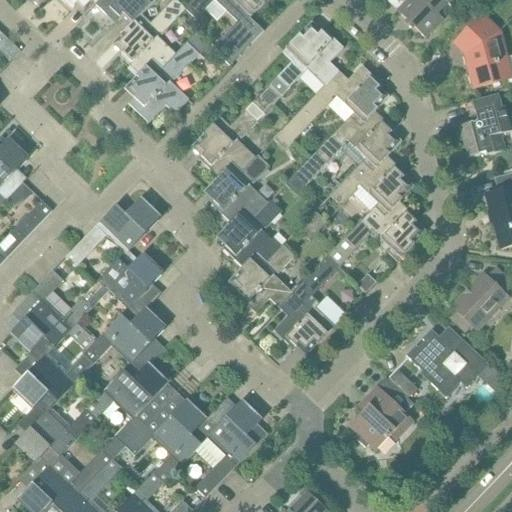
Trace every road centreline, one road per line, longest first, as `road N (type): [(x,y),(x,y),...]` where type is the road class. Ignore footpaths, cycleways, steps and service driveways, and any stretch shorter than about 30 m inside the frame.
road 1 (residential): [(342,0),(406,68),(447,234),(443,265),(305,414)]
road 2 (residential): [(305,414),(249,362),(214,348),(187,322),(190,214),(149,160)]
road 3 (residential): [(149,160),(305,0)]
road 4 (residential): [(82,200),(45,168),(64,146),(15,96),(48,61)]
road 5 (residential): [(149,160),(96,91),(66,64),(48,61)]
road 6 (residential): [(0,290),(82,200)]
